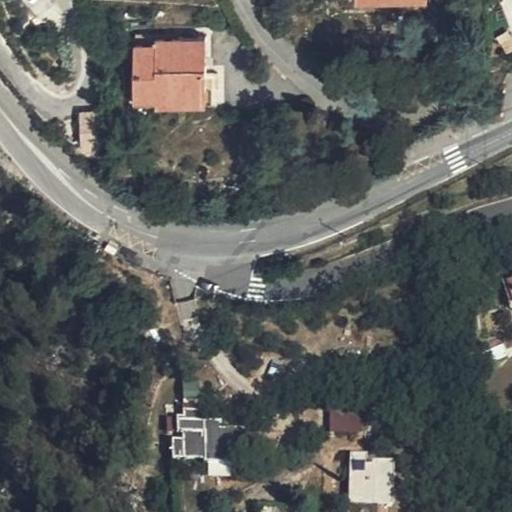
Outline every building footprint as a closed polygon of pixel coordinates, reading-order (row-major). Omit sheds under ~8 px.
[(168,63),(215,67),(218,13),(166,7),(164,16),(146,15),(141,77),(167,80),(168,63)] [(215,84),(215,67),(168,63),(167,80),(215,84)] [(143,137),(135,140),(137,153),(145,151),(143,137)] [(511,259),(498,265),(505,283),(493,288),(501,307),(511,303),(511,259)] [(201,398),(200,377),(184,378),(185,399),(201,398)] [(372,391),(334,393),(335,421),(371,423),(372,391)] [(207,405),(185,406),(185,412),(179,412),(179,428),(185,428),(185,435),(173,436),(175,455),(188,455),(188,452),(207,452),(207,457),(235,456),(235,459),(245,458),(258,437),(245,420),(220,421),(220,414),(207,415),(207,405)] [(371,448),(354,447),(351,511),(300,511),(300,503),(262,502),(262,511),(381,511),(382,498),(396,499),(398,455),(371,454),(371,448)]
